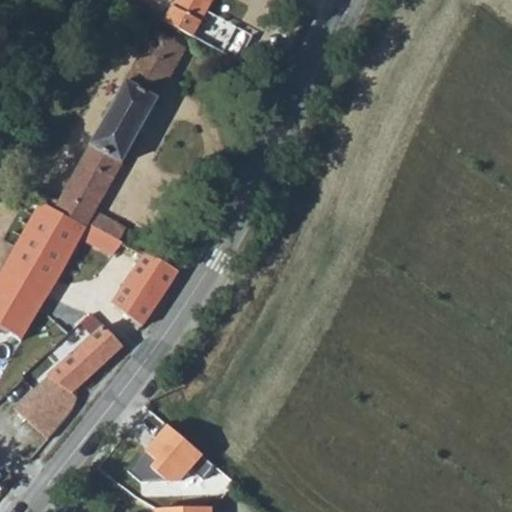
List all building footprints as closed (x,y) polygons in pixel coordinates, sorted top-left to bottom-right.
[(176,0),(164,24),(192,40),(214,0),(176,0)] [(293,0),(286,11),(304,28),(312,13),(296,0),(293,0)] [(59,205),(119,239),(124,230),(95,212),(185,51),(155,32),(59,205)] [(0,273),(0,332),(22,344),(82,235),(116,255),(123,241),(119,239),(59,205),(44,196),(0,273)] [(113,304),(142,326),(177,273),(144,254),(113,304)] [(89,376),(123,346),(103,326),(14,412),(47,441),(91,386),(92,384),(92,380),(91,378),(89,376)] [(204,446),(171,417),(127,465),(143,481),(177,476),(204,446)]
